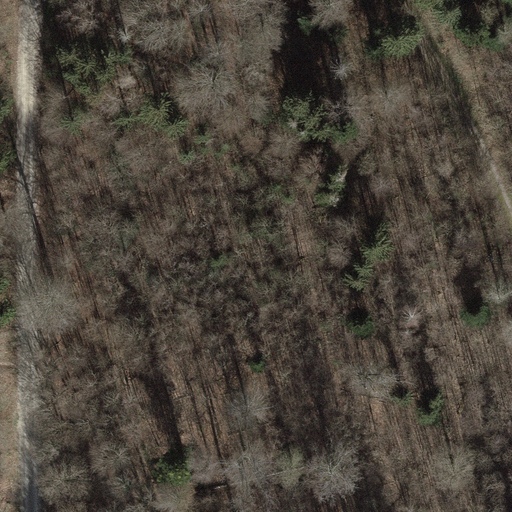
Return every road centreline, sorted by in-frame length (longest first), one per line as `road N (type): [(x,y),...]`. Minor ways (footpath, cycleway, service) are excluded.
road 1 (track): [(32,0),(26,324),(34,511)]
road 2 (track): [(397,0),(511,227)]
